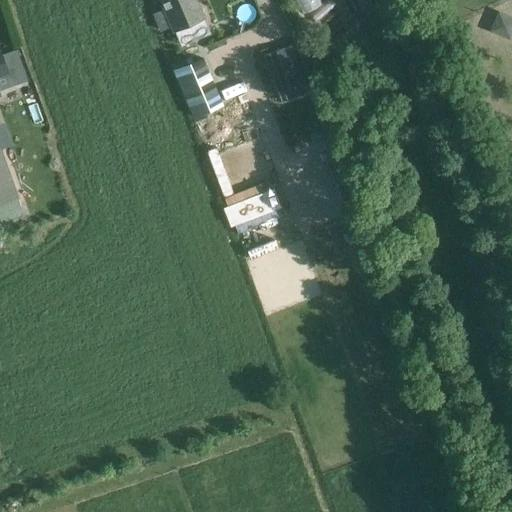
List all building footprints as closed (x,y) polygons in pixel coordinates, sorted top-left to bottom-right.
[(196,0),(159,0),(164,9),(170,25),(173,30),(204,17),(196,0)] [(288,46),(262,56),(276,93),(302,83),(288,46)] [(0,50),(0,96),(1,96),(0,92),(0,75),(9,72),(1,50),(0,50)] [(173,70),(193,116),(222,103),(202,57),(173,70)] [(0,228),(25,219),(17,198),(19,197),(0,143),(0,228)] [(208,149),(221,194),(231,192),(217,147),(208,149)]
